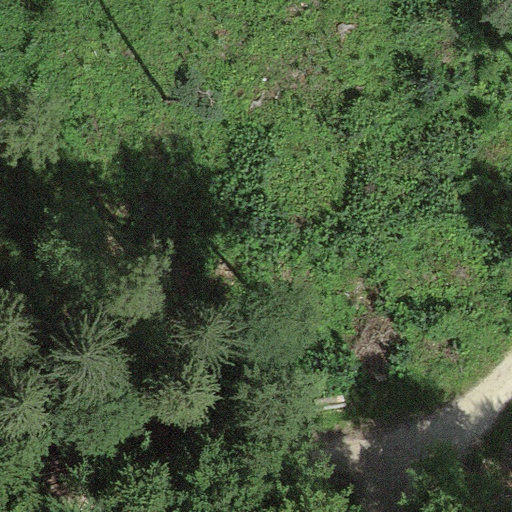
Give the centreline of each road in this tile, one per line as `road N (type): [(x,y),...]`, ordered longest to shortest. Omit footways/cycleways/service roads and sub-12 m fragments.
road 1 (track): [(31,511),(475,417)]
road 2 (track): [(392,511),(511,378)]
